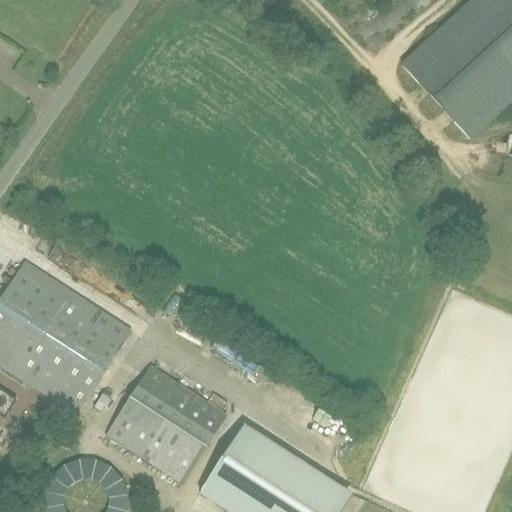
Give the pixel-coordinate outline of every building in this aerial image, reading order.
[(386,36),(437,7),(433,0),(407,0),(376,18),(386,36)] [(511,0),(476,0),(403,68),(471,142),(511,104),(511,0)] [(0,302),(0,367),(76,417),(130,333),(25,265),(0,302)] [(182,487),(213,438),(226,417),(150,368),(136,389),(105,437),(182,487)] [(16,402),(0,391),(0,416),(4,419),(16,402)] [(205,469),(195,484),(237,511),(315,511),(329,492),(332,477),(317,467),(311,476),(297,466),(303,438),(288,460),(279,454),(282,440),(245,415),(236,413),(208,456),(205,469)] [(106,497),(130,492),(127,478),(104,483),(106,497)]
